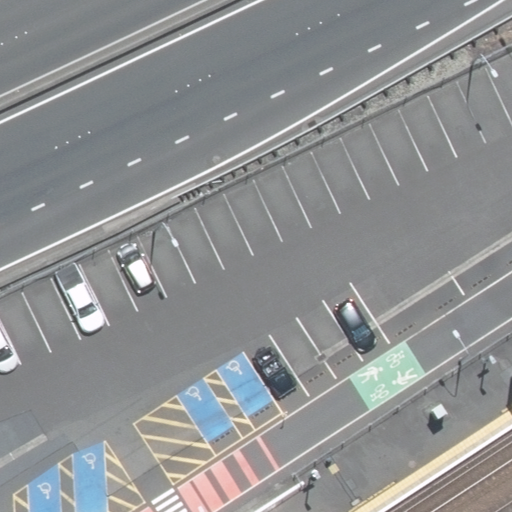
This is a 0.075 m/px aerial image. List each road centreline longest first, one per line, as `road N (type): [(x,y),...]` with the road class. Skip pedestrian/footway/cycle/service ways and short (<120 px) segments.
road 1 (trunk): [(366,0),(153,99)]
road 2 (trunk): [(153,99),(0,221)]
road 3 (trunk): [(153,99),(0,170)]
